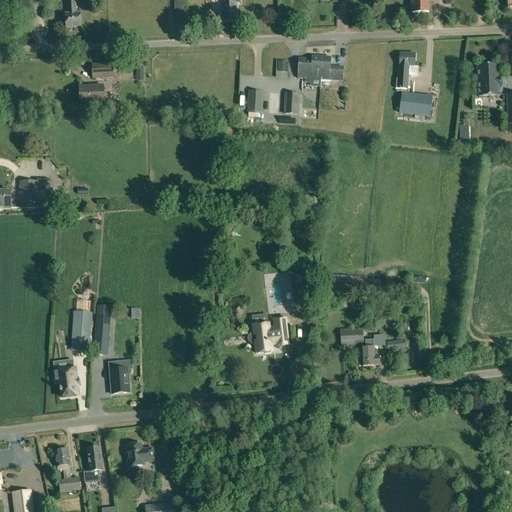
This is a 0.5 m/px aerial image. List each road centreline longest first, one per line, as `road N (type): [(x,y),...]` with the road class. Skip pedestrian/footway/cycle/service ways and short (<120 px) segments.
road 1 (unclassified): [(0,430),(511,370)]
road 2 (unclassified): [(41,47),(511,28)]
